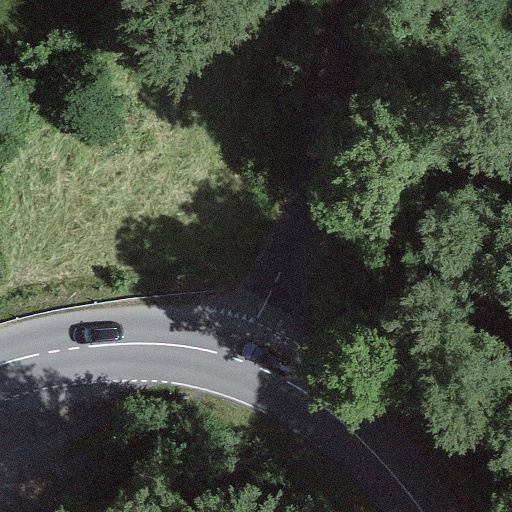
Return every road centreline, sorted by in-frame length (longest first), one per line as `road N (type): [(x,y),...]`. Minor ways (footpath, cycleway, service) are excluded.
road 1 (unclassified): [(234,357),(306,197),(359,0)]
road 2 (tertiary): [(427,511),(340,418),(234,357)]
road 3 (tertiary): [(234,357),(98,343),(0,366)]
